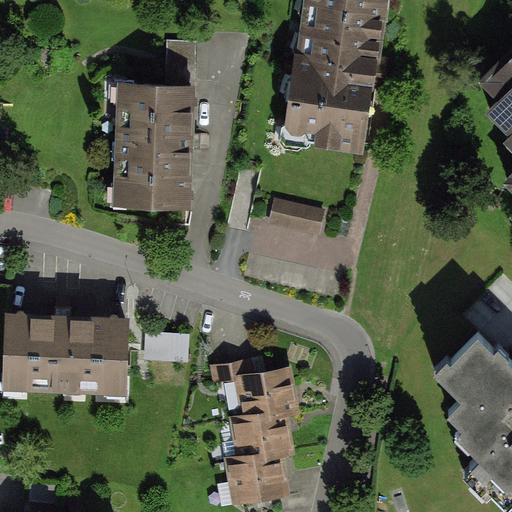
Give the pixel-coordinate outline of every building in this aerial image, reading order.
[(387,0),(303,0),(286,141),(370,151),(387,0)] [(511,58),(491,80),(505,98),(490,110),(511,131),(511,135),(507,140),(511,144),(511,173),(509,176),(511,179),(511,58)] [(202,88),(121,84),(115,208),(197,211),(202,88)] [(332,205),(279,193),(273,218),(326,230),(332,205)] [(123,319),(9,315),(7,380),(120,384),(123,319)] [(193,329),(149,331),(150,358),(195,355),(193,329)] [(511,363),(478,330),(443,366),(468,390),(448,409),(472,432),(465,439),(480,454),(467,466),(505,503),(511,495),(511,363)] [(290,370),(241,377),(247,417),(283,411),(296,409),(290,370)] [(283,411),(247,417),(233,419),(239,458),(290,450),(283,411)] [(285,490),(278,452),(230,461),(237,500),(285,490)]
